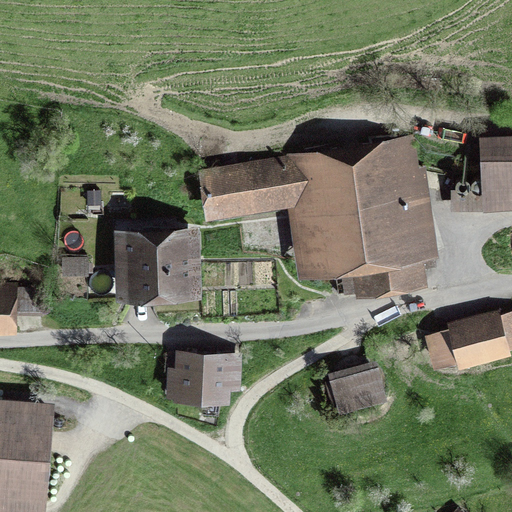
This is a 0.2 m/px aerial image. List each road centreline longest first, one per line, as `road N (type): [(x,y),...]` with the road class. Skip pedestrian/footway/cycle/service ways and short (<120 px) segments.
road 1 (unclassified): [(0,342),(193,337),(380,310)]
road 2 (unclassified): [(0,363),(152,410),(238,460)]
road 3 (unclassified): [(380,310),(244,405),(238,460)]
road 4 (unclassified): [(511,289),(380,310)]
